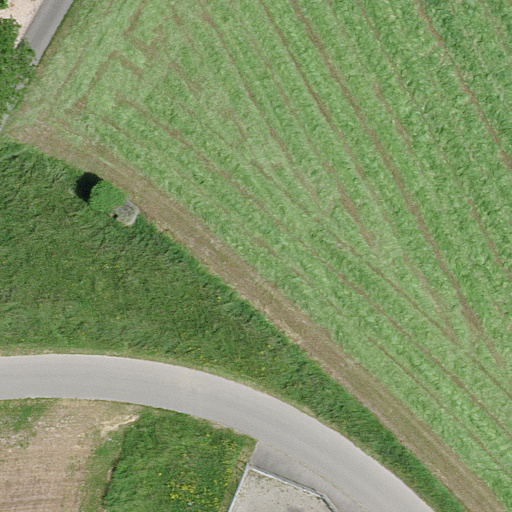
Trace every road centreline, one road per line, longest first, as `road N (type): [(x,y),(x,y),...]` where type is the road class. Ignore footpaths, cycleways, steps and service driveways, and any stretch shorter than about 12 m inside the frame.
road 1 (unclassified): [(400,511),(330,452),(236,405),(126,379),(0,379)]
road 2 (residential): [(0,108),(61,0)]
